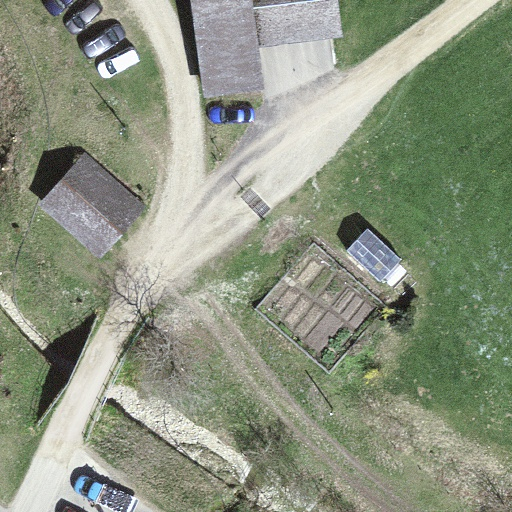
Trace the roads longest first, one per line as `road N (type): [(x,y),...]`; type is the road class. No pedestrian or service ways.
road 1 (track): [(473,0),(158,254),(136,290)]
road 2 (track): [(158,254),(186,177),(187,141),(173,49),(151,0)]
road 3 (unclassified): [(28,511),(136,290)]
